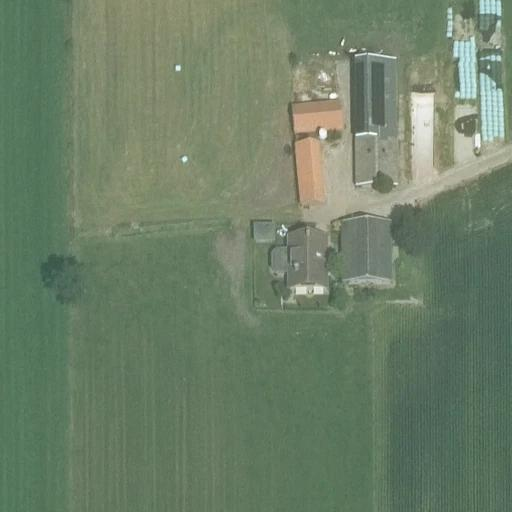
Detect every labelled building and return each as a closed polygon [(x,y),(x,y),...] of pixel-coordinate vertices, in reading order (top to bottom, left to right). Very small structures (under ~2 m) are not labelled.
[(362,60),(362,142),(387,142),(387,120),(404,120),(404,60),(362,60)] [(295,136),(319,134),(342,132),(340,106),(293,110),(295,136)] [(486,129),(487,112),(462,112),(462,129),(486,129)] [(300,208),(325,206),(319,134),(293,137),(300,208)] [(397,144),(356,145),(357,188),(397,188),(397,144)] [(391,225),(343,224),(342,284),(390,285),(391,225)] [(277,275),(289,275),(289,292),(327,291),(326,263),(321,263),(321,239),(288,239),(288,253),(276,253),(273,257),(273,271),(277,275)]
